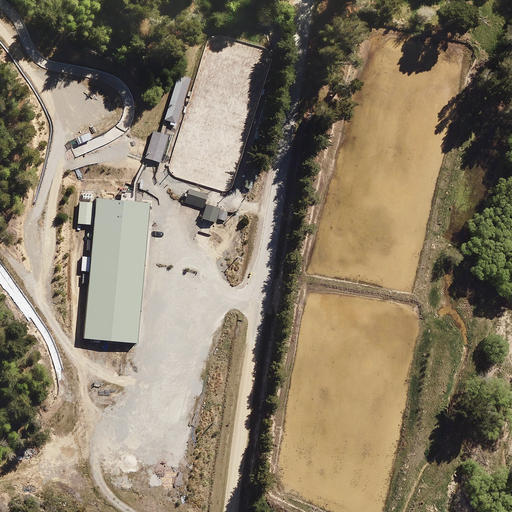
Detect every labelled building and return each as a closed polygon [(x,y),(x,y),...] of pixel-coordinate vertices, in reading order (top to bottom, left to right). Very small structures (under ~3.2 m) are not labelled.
[(192,79),(178,75),(164,119),(172,122),(170,125),(176,127),(192,79)] [(170,136),(154,130),(145,158),(161,163),(170,136)] [(252,164),(240,184),(251,191),(264,171),(252,164)] [(208,196),(189,189),(185,203),(204,209),(208,196)] [(147,204),(96,200),(87,339),(137,343),(147,204)] [(228,212),(207,204),(202,218),(216,223),(218,219),(225,221),(228,212)]
